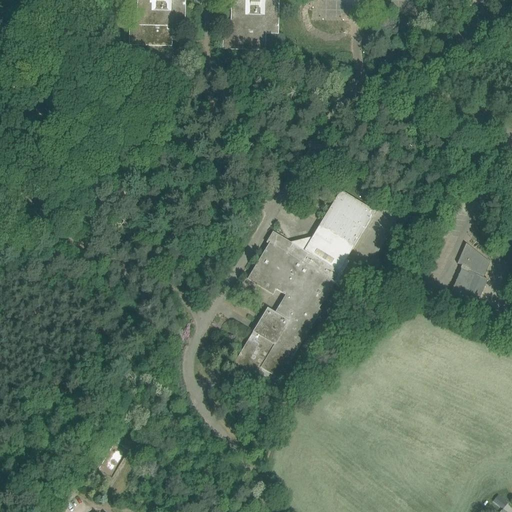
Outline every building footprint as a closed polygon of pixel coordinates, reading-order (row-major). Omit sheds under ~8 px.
[(137,0),(137,23),(129,30),(129,47),(172,48),(172,31),(185,31),(185,0),(230,0),(230,27),(223,35),(222,51),(265,52),(265,35),(278,36),(279,2),(275,2),(274,0),(137,0)] [(235,363),(256,376),(259,378),(264,371),(279,380),(321,311),(318,310),(340,274),(338,273),(375,212),(340,191),(304,252),(272,233),(248,274),(285,296),(275,314),(267,310),(235,363)] [(448,299),(452,301),(449,308),(461,313),(462,311),(473,314),(479,299),(480,300),(488,281),(483,279),(490,263),(466,244),(457,264),(463,267),(462,270),(461,269),(448,299)] [(56,497),(60,504),(77,492),(72,485),(56,497)] [(498,496),(493,502),(499,506),(504,500),(498,496)]
